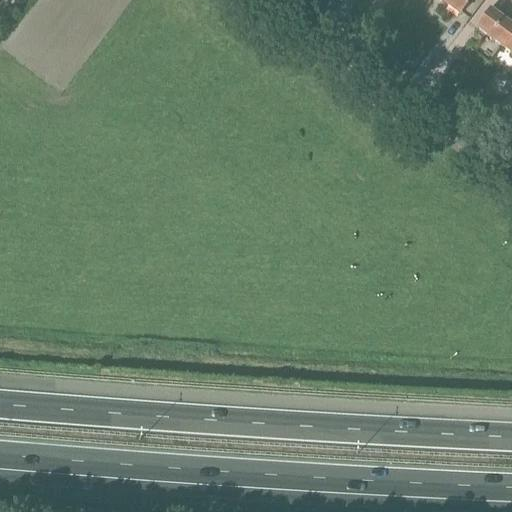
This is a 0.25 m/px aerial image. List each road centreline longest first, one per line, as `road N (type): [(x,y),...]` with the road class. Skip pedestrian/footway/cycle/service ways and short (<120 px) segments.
road 1 (motorway): [(511,438),(0,405)]
road 2 (motorway): [(0,456),(511,488)]
road 3 (secondary): [(511,180),(309,27)]
